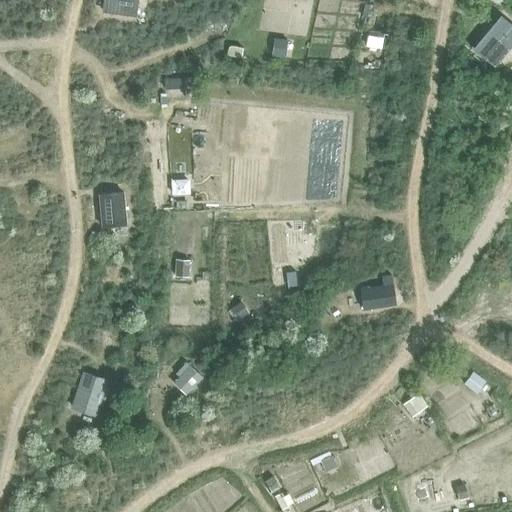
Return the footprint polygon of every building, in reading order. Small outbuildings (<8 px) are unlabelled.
[(103,0),(101,12),(135,16),(137,0),(103,0)] [(478,47),(477,49),(494,62),(511,38),(511,34),(497,23),(485,38),(477,31),(470,40),(478,46),(477,47),(478,47)] [(367,34),(365,42),(380,45),(382,38),(367,34)] [(277,38),(275,55),(284,57),(287,39),(277,38)] [(227,50),(226,55),(240,58),(242,48),(232,46),(231,50),(227,50)] [(164,78),(164,88),(192,86),(192,76),(164,78)] [(187,180),(171,181),(172,193),(188,192),(187,180)] [(98,193),(101,226),(126,224),(123,191),(98,193)] [(175,260),(175,272),(188,273),(188,260),(175,260)] [(295,272),(286,273),(287,282),(296,281),(295,272)] [(369,309),(394,305),(391,288),(389,274),(381,275),(382,284),(359,288),(363,310),(369,309)] [(242,302),(231,310),(237,319),(238,321),(240,323),(245,320),(243,318),(249,314),(242,302)] [(172,383),(185,395),(202,377),(186,362),(175,373),(179,376),(172,383)] [(70,407),(96,415),(108,379),(82,371),(70,407)] [(464,381),(463,382),(475,391),(483,382),(470,372),(464,381)] [(418,393),(404,403),(410,412),(425,402),(418,393)] [(328,451),(327,452),(309,461),(312,466),(321,461),(326,471),(337,466),(333,456),(331,457),(329,452),(328,451)] [(464,485),(454,487),(458,501),(467,498),(464,485)] [(288,506),(287,505),(283,496),(281,492),(274,496),(281,509),(288,506)]
